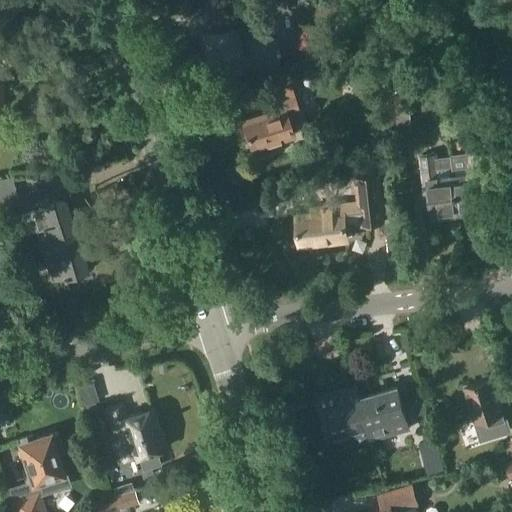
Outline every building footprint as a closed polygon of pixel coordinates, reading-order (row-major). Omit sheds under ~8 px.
[(239,30),(204,34),(209,75),(246,70),(246,68),(249,68),(249,69),(280,66),(279,54),(280,53),(279,47),(278,47),(276,36),(246,39),(247,54),(244,54),(242,41),(241,41),(239,30)] [(508,52),(490,54),(493,84),(511,82),(508,52)] [(264,96),(269,110),(242,119),(251,147),(294,133),(292,127),(294,126),(292,118),(301,115),(292,87),(264,96)] [(396,108),(399,131),(413,129),(410,106),(396,108)] [(432,215),(457,212),(453,173),(451,156),(438,157),(437,153),(421,155),(425,192),(430,192),(432,215)] [(482,161),(466,162),(467,171),(453,173),(457,212),(484,209),(481,186),(485,186),(482,161)] [(0,177),(0,209),(20,205),(12,174),(0,177)] [(352,178),(355,199),(355,201),(321,205),(322,212),(297,215),(301,243),(347,237),(345,221),(359,220),(360,226),(384,223),(378,174),(352,178)] [(66,199),(31,210),(9,217),(15,237),(37,230),(52,279),(87,268),(66,199)] [(496,385),(493,376),(465,384),(479,426),(491,422),(491,423),(505,419),(499,398),(500,398),(496,385)] [(318,395),(329,436),(367,426),(370,438),(371,437),(356,384),(318,395)] [(361,397),(357,384),(356,384),(371,437),(410,426),(398,386),(361,397)] [(108,408),(117,435),(127,432),(135,457),(161,449),(161,447),(163,446),(152,408),(125,416),(121,404),(108,408)] [(26,482),(29,492),(8,498),(11,511),(46,511),(40,488),(37,489),(35,481),(61,472),(54,452),(63,449),(57,431),(34,439),(32,434),(19,438),(28,467),(22,469),(26,482)] [(377,494),(381,509),(372,511),(417,511),(420,511),(418,506),(420,505),(413,483),(377,494)] [(104,511),(138,502),(135,490),(92,503),(94,511),(104,511)]
